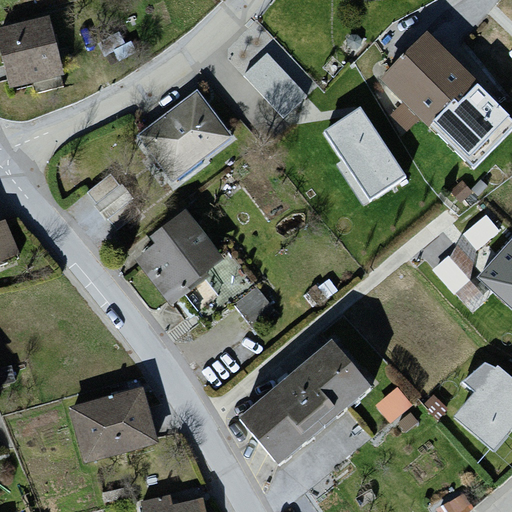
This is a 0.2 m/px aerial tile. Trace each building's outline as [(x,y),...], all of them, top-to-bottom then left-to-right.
[(44,21),(0,30),(0,60),(7,92),(57,81),(44,21)] [(511,126),(511,123),(421,38),(376,85),(469,172),(511,126)] [(303,97),(267,58),(246,77),(283,116),(303,97)] [(195,94),(130,141),(166,189),(231,141),(195,94)] [(401,180),(359,117),(327,138),(369,201),(401,180)] [(480,249),(502,229),(487,214),(466,234),(480,249)] [(185,222),(129,262),(160,306),(217,266),(185,222)] [(511,247),(480,282),(511,310),(511,247)] [(453,254),(435,267),(454,293),(472,280),(453,254)] [(327,344),(234,426),(277,476),(371,394),(327,344)] [(511,430),(511,386),(490,370),(448,424),(492,457),(511,430)] [(399,388),(378,403),(392,422),(413,407),(399,388)] [(139,396),(65,414),(79,469),(152,451),(139,396)] [(201,511),(200,503),(143,511),(201,511)]
